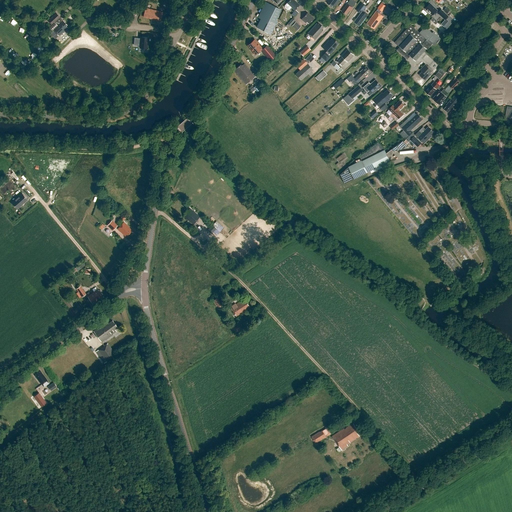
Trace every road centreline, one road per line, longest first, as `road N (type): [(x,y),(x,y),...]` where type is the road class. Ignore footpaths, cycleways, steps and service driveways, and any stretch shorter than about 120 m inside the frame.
road 1 (secondary): [(144,286),(171,137),(200,107),(254,0)]
road 2 (unclassified): [(0,114),(100,119),(130,110),(153,87),(195,0)]
road 3 (secondary): [(204,511),(144,286)]
road 4 (tertiary): [(0,384),(122,293),(144,286)]
road 5 (track): [(171,137),(127,148),(0,146)]
road 6 (track): [(511,434),(383,511)]
road 7 (residential): [(470,122),(452,129),(367,53)]
